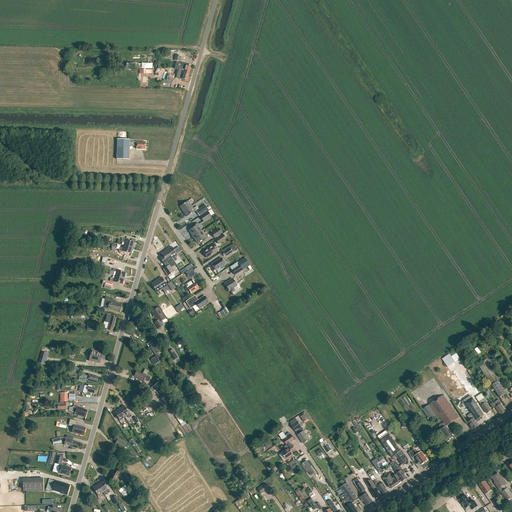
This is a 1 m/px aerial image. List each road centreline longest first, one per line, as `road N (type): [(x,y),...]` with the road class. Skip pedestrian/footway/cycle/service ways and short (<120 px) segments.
road 1 (unclassified): [(69,511),(156,210)]
road 2 (unclassified): [(156,210),(215,0)]
road 3 (secondary): [(374,511),(511,418)]
